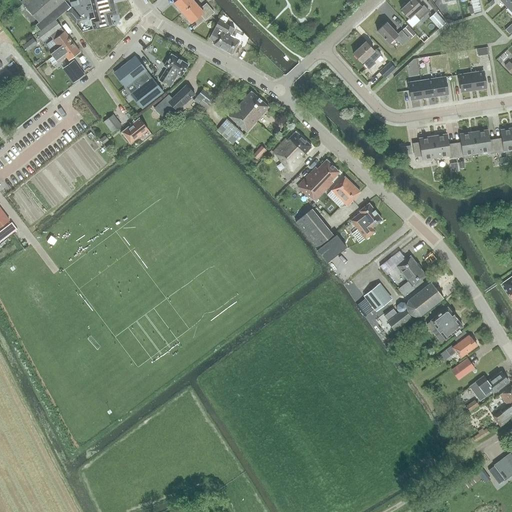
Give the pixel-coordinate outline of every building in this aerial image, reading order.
[(23,0),(21,2),(38,22),(35,25),(40,31),(55,19),(70,7),(64,0),(63,0),(23,0)] [(109,15),(116,13),(112,0),(90,0),(94,15),(95,17),(89,19),(92,30),(94,29),(111,25),(109,15)] [(177,0),(174,3),(177,7),(176,8),(181,14),(194,2),(192,0),(177,0)] [(400,9),(409,18),(409,19),(414,14),(419,20),(428,11),(423,6),(422,7),(414,0),(410,0),(406,4),(404,3),(400,7),(401,8),(400,9)] [(511,1),(511,0),(497,0),(506,8),(511,1)] [(186,20),(187,19),(191,23),(200,15),(204,20),(213,12),(206,4),(200,9),(194,2),(181,14),(186,20)] [(73,19),(75,17),(75,14),(72,9),(67,13),(73,19)] [(430,18),(438,28),(444,22),(436,13),(430,18)] [(215,41),(213,44),(232,54),(239,42),(234,39),(235,37),(230,34),(231,33),(229,33),(232,27),(224,23),(227,18),(222,15),(219,20),(209,38),(215,41)] [(61,27),(55,19),(40,31),(36,34),(43,41),(61,27)] [(397,34),(386,22),(377,31),(388,43),(394,37),(401,45),(408,38),(401,31),(397,34)] [(402,30),(410,39),(415,34),(407,25),(402,30)] [(49,51),(53,57),(61,50),(72,42),(64,31),(53,40),(57,45),(49,51)] [(27,52),(37,44),(32,38),(22,46),(27,52)] [(72,42),(61,50),(53,57),(57,62),(65,56),(69,61),(80,52),(72,42)] [(353,53),(362,63),(362,62),(369,69),(375,63),(374,61),(376,59),(380,63),(383,60),(383,58),(380,55),(381,54),(376,49),(374,51),(365,42),(353,53)] [(180,77),(188,65),(171,54),(164,67),(166,68),(159,80),(170,87),(174,79),(177,75),(180,77)] [(112,72),(141,108),(162,91),(134,55),(112,72)] [(384,77),(394,68),(389,62),(379,72),(384,77)] [(71,63),(62,70),(72,83),(81,76),(71,63)] [(472,90),(484,88),(482,70),(469,72),(472,90)] [(472,90),(469,72),(457,74),(460,92),(472,90)] [(432,96),(445,94),(442,76),(430,78),(432,96)] [(420,98),(432,96),(430,78),(418,80),(420,98)] [(420,98),(418,80),(405,82),(408,100),(420,98)] [(194,94),(186,85),(168,102),(169,103),(176,111),(194,94)] [(198,104),(197,105),(204,111),(209,105),(209,104),(208,103),(212,99),(204,92),(201,89),(197,94),(192,99),(194,101),(198,104)] [(247,131),(269,107),(251,91),(229,116),(247,131)] [(118,129),(109,118),(103,122),(112,133),(118,129)] [(148,129),(139,118),(121,132),(130,144),(148,129)] [(219,130),(233,145),(244,136),(229,120),(219,130)] [(501,138),(495,139),(497,152),(511,150),(511,128),(500,130),(501,138)] [(488,130),(473,132),(477,154),(489,152),(489,154),(496,153),(496,154),(497,154),(496,153),(497,152),(495,139),(489,140),(487,130),(488,130)] [(301,157),(311,146),(295,131),(287,140),(285,139),(273,152),(272,153),(291,172),(303,159),(301,157)] [(456,157),(477,154),(473,132),(459,134),(459,135),(461,143),(454,144),(456,157)] [(447,134),(433,136),(436,158),(448,156),(448,158),(455,157),(455,159),(456,159),(456,157),(454,144),(448,145),(447,135),(447,134)] [(103,145),(109,140),(105,136),(99,140),(103,145)] [(421,160),(436,158),(433,136),(418,138),(418,139),(419,139),(419,143),(412,144),(414,159),(414,157),(420,156),(421,160)] [(261,146),(253,155),(258,160),(266,151),(261,146)] [(331,181),(339,172),(326,160),(317,169),(315,167),(297,186),(309,197),(310,196),(315,201),(333,182),(331,181)] [(450,164),(451,172),(458,171),(457,163),(450,164)] [(344,177),(331,191),(347,206),(360,192),(344,177)] [(359,211),(360,213),(350,221),(365,240),(375,232),(372,228),(382,220),(369,203),(359,211)] [(300,212),(302,214),(302,215),(303,216),(295,222),(313,244),(316,248),(333,235),(329,230),(312,209),(310,207),(309,205),(300,212)] [(0,226),(9,220),(0,208),(0,226)] [(0,242),(16,230),(11,223),(0,231),(0,242)] [(336,235),(316,250),(326,263),(346,247),(336,235)] [(404,276),(409,282),(404,285),(410,292),(423,282),(421,279),(426,276),(418,266),(410,256),(397,266),(402,273),(404,276)] [(511,276),(500,284),(511,301),(511,276)] [(399,312),(387,321),(395,330),(411,317),(405,310),(406,310),(410,314),(414,316),(420,315),(443,298),(431,282),(408,300),(406,305),(405,303),(401,303),(397,305),(397,310),(399,312)] [(404,297),(410,292),(404,285),(399,290),(404,297)] [(387,302),(375,286),(364,296),(376,311),(387,302)] [(446,339),(462,326),(447,307),(430,320),(431,321),(427,324),(441,342),(445,339),(446,339)] [(456,352),(460,358),(477,345),(470,337),(470,338),(468,336),(452,348),(451,346),(445,350),(440,354),(445,360),(456,352)] [(475,369),(471,363),(467,358),(458,365),(451,370),(458,381),(475,369)] [(508,382),(501,372),(489,381),(485,376),(469,387),(481,400),(491,392),(491,391),(493,389),(496,392),(508,382)] [(511,386),(500,395),(509,407),(501,413),(500,411),(493,416),(501,426),(511,417),(511,386)] [(469,411),(478,405),(475,399),(465,406),(469,411)] [(450,414),(440,421),(443,427),(453,420),(450,414)] [(446,432),(454,435),(456,427),(449,425),(446,432)] [(471,445),(490,432),(487,428),(483,431),(482,428),(477,431),(479,433),(468,440),(471,445)] [(493,465),(487,470),(498,484),(504,480),(505,480),(511,475),(511,455),(510,453),(493,465)]
